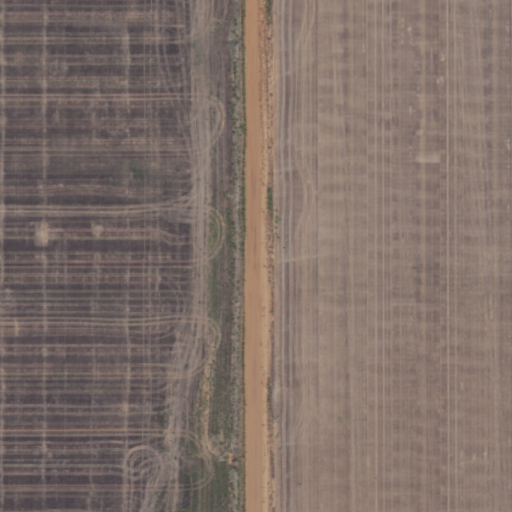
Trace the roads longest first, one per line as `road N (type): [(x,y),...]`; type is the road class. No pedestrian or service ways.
road 1 (residential): [(261,511),(260,0)]
road 2 (residential): [(261,184),(90,143),(0,144)]
